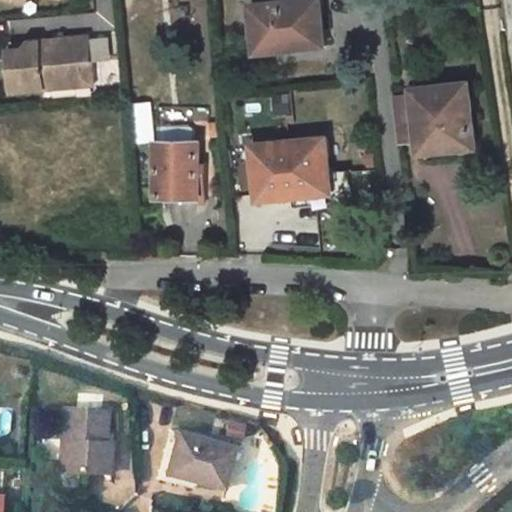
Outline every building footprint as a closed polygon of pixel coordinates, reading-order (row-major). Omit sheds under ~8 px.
[(301,0),(255,4),(260,52),(283,49),(328,45),(323,0),(301,0)] [(15,92),(83,86),(82,65),(93,64),(91,36),(32,41),(33,48),(12,50),(15,92)] [(82,65),(83,86),(95,84),(93,64),(82,65)] [(474,82),(419,86),(425,145),(454,142),(455,150),(480,147),(474,82)] [(293,92),(278,93),(279,112),(294,111),(293,92)] [(141,129),(152,127),(148,101),(137,103),(141,129)] [(165,140),(161,140),(163,196),(184,196),(184,204),(214,205),(213,162),(203,162),(202,140),(196,140),(196,127),(193,125),(165,125),(165,140)] [(328,136),(258,141),(261,191),(301,188),(302,198),(335,196),(343,182),(341,170),(331,170),(328,136)] [(58,406),(53,469),(96,472),(98,445),(100,409),(58,406)] [(148,480),(161,484),(164,475),(158,473),(168,433),(161,431),(148,480)] [(216,488),(227,449),(168,433),(158,473),(164,475),(216,488)] [(98,445),(96,472),(104,473),(106,445),(98,445)]
